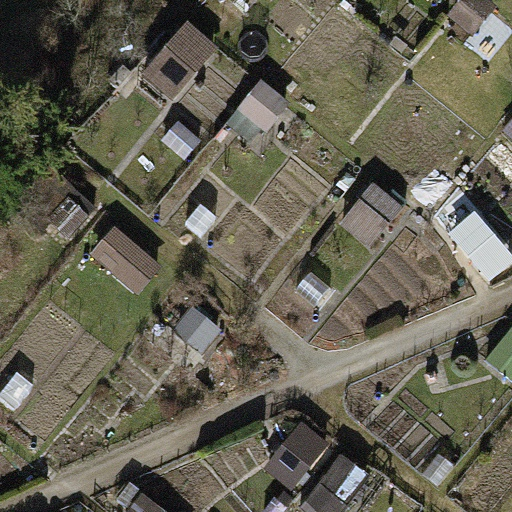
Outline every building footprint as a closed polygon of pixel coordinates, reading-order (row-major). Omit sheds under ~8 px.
[(150,70),(186,97),(224,45),(188,19),(150,70)] [(244,114),(270,132),(292,99),(266,82),(244,114)] [(349,225),(379,243),(405,200),(375,182),(349,225)] [(464,231),(492,270),(511,255),(511,252),(485,215),(464,231)] [(511,330),(490,356),(511,374),(511,330)] [(305,427),(269,467),(292,488),(329,448),(305,427)] [(346,451),(307,509),(311,511),(343,511),(373,470),(346,451)] [(175,511),(148,490),(131,511),(175,511)]
